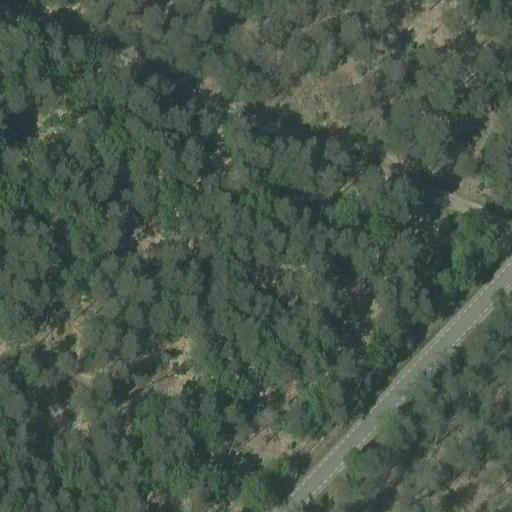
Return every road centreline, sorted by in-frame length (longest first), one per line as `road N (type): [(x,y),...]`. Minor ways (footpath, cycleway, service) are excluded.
road 1 (track): [(511,233),(481,211),(0,8)]
road 2 (unclassified): [(283,511),(511,272)]
